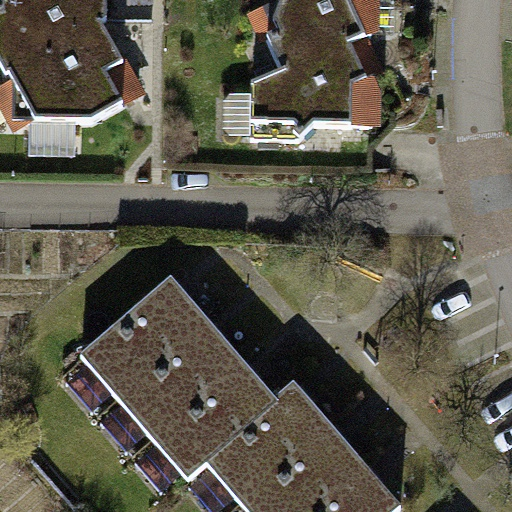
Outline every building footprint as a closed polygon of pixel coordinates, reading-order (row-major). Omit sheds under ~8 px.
[(10,77),(101,26),(108,23),(107,0),(11,0),(0,7),(0,68),(6,79),(10,77)] [(268,42),(282,75),(358,45),(373,38),(373,0),(292,0),(282,4),(268,42)] [(141,96),(101,26),(10,77),(13,82),(14,125),(93,125),(141,96)] [(250,143),(300,144),(314,131),(380,132),(381,96),(358,45),(282,75),(250,89),(250,143)] [(170,283),(82,360),(118,401),(206,325),(170,283)] [(206,325),(118,401),(153,442),(242,365),(206,325)] [(242,365),(153,442),(188,481),(206,465),(276,405),(242,365)] [(328,431),(293,390),(276,405),(206,465),(241,505),(328,431)] [(315,511),(363,471),(328,431),(241,505),(247,511),(315,511)] [(396,511),(398,511),(363,471),(315,511),(396,511)]
